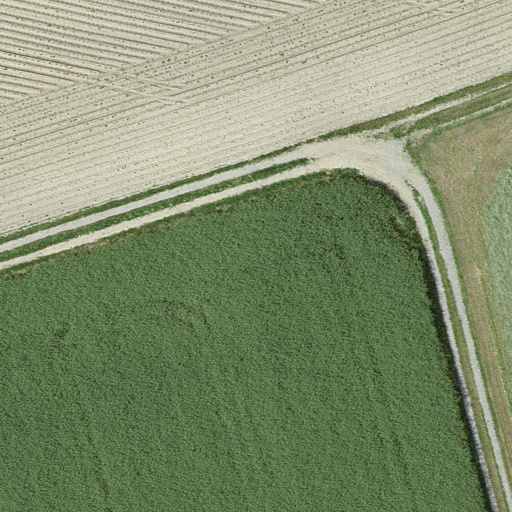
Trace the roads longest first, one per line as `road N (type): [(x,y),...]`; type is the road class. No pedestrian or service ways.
road 1 (track): [(375,146),(406,184),(432,239),(508,511)]
road 2 (track): [(0,257),(375,146)]
road 3 (track): [(375,146),(511,93)]
